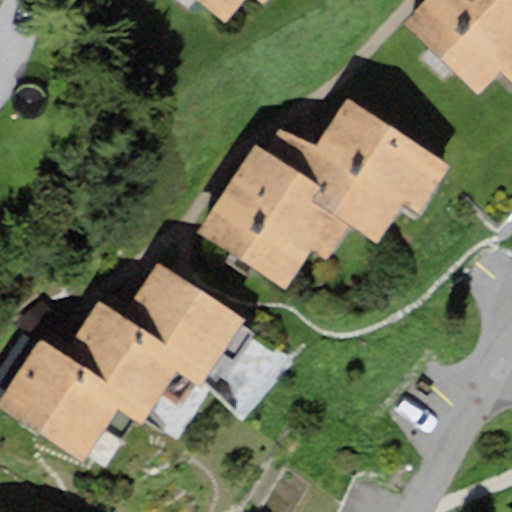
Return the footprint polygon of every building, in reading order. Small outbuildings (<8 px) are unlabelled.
[(200,0),(222,16),(234,0),(200,0)] [(511,0),(424,0),(402,24),(474,91),(497,68),(511,80),(511,79),(511,0)] [(412,209),(444,163),(347,97),(314,140),(298,136),(277,130),(264,152),(256,146),(197,231),(278,286),(308,243),(324,254),(346,223),(370,240),(398,199),(412,209)] [(156,265),(121,318),(163,346),(156,356),(171,366),(197,382),(238,319),(177,279),(156,265)] [(98,303),(63,356),(103,382),(94,395),(112,406),(135,421),(171,366),(156,356),(163,346),(121,318),(113,313),(98,303)] [(56,351),(40,341),(0,402),(0,405),(78,457),(112,406),(94,395),(103,382),(63,356),(56,351)]
